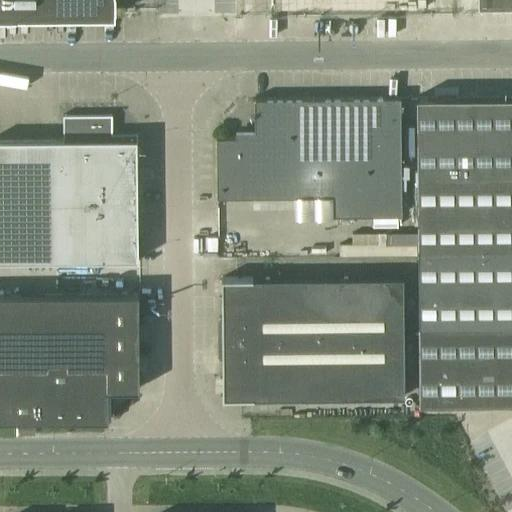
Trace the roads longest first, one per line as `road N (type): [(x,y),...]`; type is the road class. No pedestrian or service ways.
road 1 (unclassified): [(183,452),(175,57)]
road 2 (unclassified): [(175,57),(511,54)]
road 3 (unclassified): [(183,452),(296,454),(354,468),(432,511)]
road 4 (unclassified): [(0,60),(175,57)]
